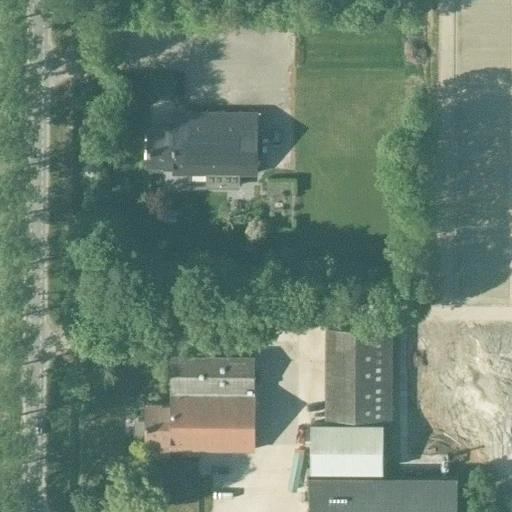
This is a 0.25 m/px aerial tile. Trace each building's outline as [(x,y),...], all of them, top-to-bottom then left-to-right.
[(256,173),(257,113),(174,112),(173,124),(149,124),(149,166),(173,166),(173,172),(256,173)] [(326,323),(326,414),(391,414),(391,323),(326,323)] [(138,419),(134,423),(134,437),(138,439),(146,439),(146,441),(170,441),(170,448),(253,449),(254,354),(171,355),(170,403),(146,403),(146,419),(138,419)] [(311,418),(311,468),(380,467),(380,418),(311,418)] [(190,489),(208,488),(208,468),(220,468),(220,461),(189,461),(190,489)] [(457,511),(457,475),(311,476),(311,511),(457,511)]
